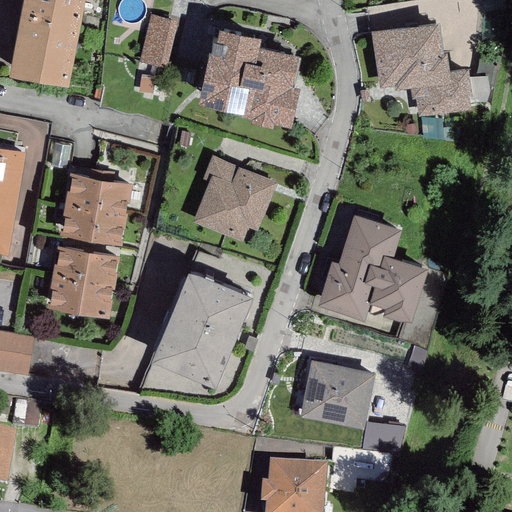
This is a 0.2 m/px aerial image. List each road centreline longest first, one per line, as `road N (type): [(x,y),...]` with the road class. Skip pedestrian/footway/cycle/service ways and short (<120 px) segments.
road 1 (residential): [(0,379),(218,416),(248,398),(341,108),(330,0)]
road 2 (unknown): [(119,399),(173,223)]
road 3 (unknown): [(467,39),(341,62)]
